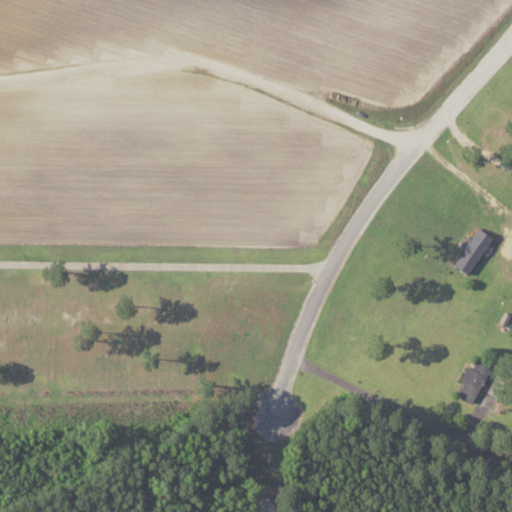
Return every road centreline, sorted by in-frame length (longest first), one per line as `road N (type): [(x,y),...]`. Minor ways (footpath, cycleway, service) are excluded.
road 1 (residential): [(276,412),(308,311),(336,255),(408,149),(511,38)]
road 2 (track): [(408,149),(177,66),(0,83)]
